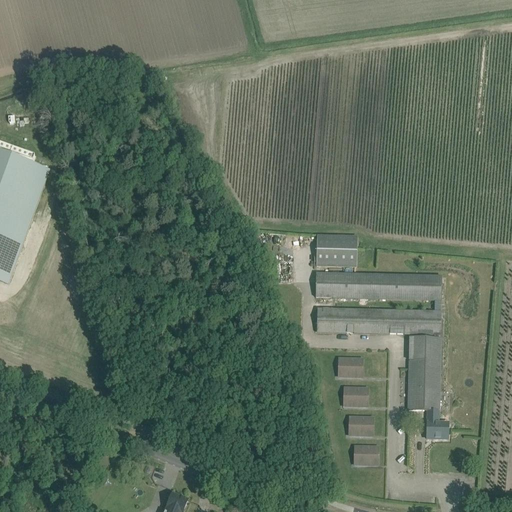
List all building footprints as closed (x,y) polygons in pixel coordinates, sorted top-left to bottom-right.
[(0,281),(9,284),(50,171),(34,165),(36,159),(0,146),(0,281)] [(357,269),(358,238),(317,237),(316,268),(357,269)] [(316,275),(316,299),(323,299),(434,302),(434,313),(323,310),(317,310),(317,311),(317,334),(433,337),(433,340),(411,339),(409,412),(428,412),(428,425),(427,441),(448,441),(449,426),(438,425),(439,413),(441,340),(442,278),(316,275)] [(343,378),(362,378),(362,361),(341,361),(341,370),(344,370),(343,378)] [(349,407),(367,408),(367,390),(346,390),(346,399),(349,399),(349,407)] [(354,437),(372,437),(373,420),(351,419),(351,428),(354,429),(354,437)] [(359,458),(359,466),(378,466),(378,449),(357,449),(356,458),(359,458)] [(173,495),(166,511),(183,511),(188,501),(173,495)]
